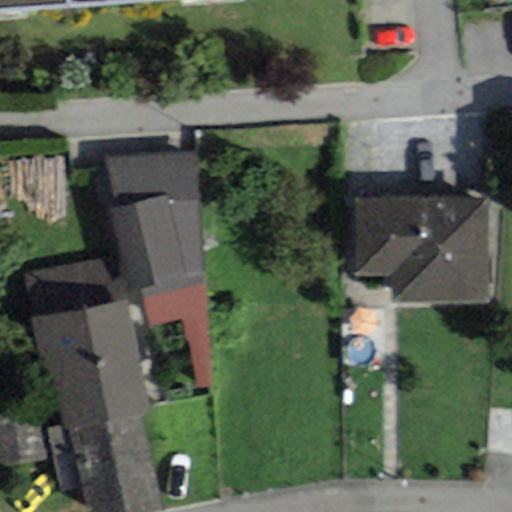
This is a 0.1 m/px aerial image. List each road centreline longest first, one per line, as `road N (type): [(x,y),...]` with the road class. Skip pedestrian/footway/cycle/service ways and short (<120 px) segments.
road 1 (residential): [(511,91),(0,117)]
road 2 (residential): [(511,510),(379,502),(265,511)]
